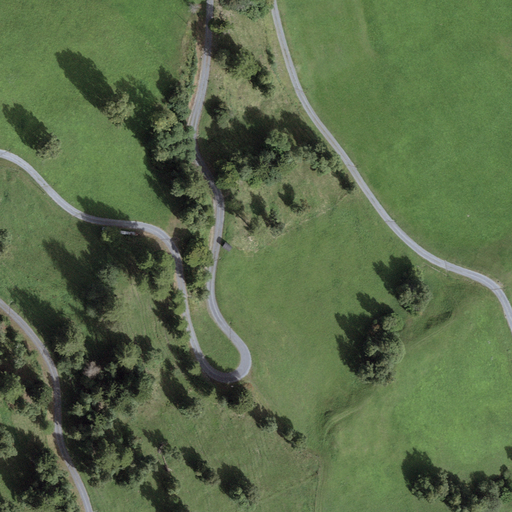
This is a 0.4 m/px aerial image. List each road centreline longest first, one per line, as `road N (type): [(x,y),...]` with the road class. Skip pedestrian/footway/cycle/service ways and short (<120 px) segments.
road 1 (track): [(0,157),(18,161),(78,220),(174,247),(200,365),(223,380),(246,373),(249,361),(212,296),(221,194),(192,140),(211,0)]
road 2 (track): [(273,0),(298,88),(376,204),(426,253),(497,284),(511,321)]
road 3 (track): [(91,511),(62,446),(51,363),(0,300)]
